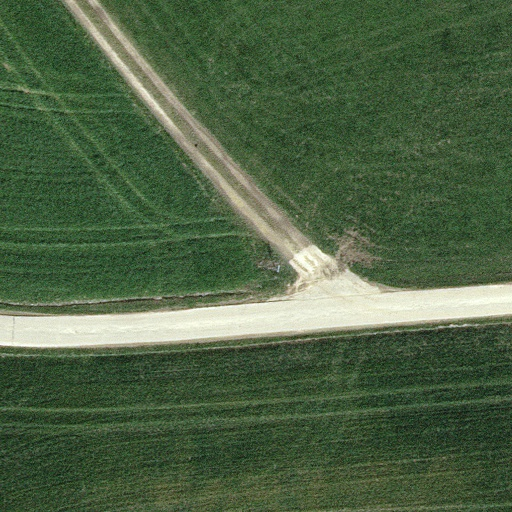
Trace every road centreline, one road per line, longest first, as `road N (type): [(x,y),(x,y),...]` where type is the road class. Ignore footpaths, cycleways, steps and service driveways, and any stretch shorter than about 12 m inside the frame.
road 1 (track): [(0,326),(62,329),(511,301)]
road 2 (track): [(355,310),(240,203),(65,0)]
